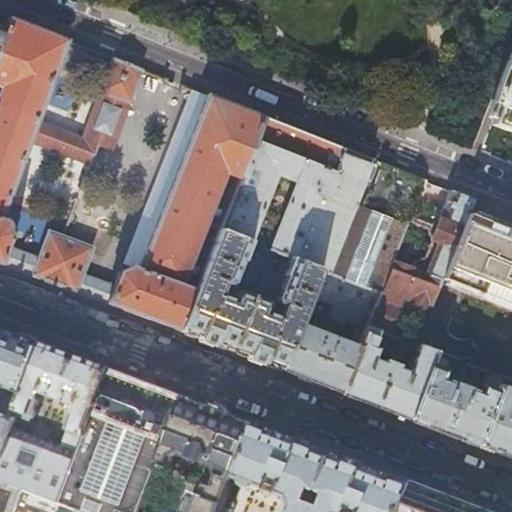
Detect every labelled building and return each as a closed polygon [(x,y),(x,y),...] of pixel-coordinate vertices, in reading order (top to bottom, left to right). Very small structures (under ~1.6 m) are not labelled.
[(2,213),(29,142),(37,119),(68,40),(11,17),(0,46),(0,81),(4,83),(0,92),(0,263),(12,268),(31,275),(66,288),(120,308),(164,324),(179,330),(196,285),(177,278),(220,166),(241,173),(264,117),(206,94),(135,263),(130,261),(117,267),(112,281),(83,270),(93,241),(64,231),(49,226),(39,253),(9,242),(14,227),(9,215),(2,213)] [(511,43),(486,110),(490,111),(488,116),(493,118),(491,124),(495,126),(501,128),(511,131),(511,43)] [(91,162),(98,141),(111,146),(129,100),(130,101),(142,69),(112,57),(99,89),(100,90),(83,136),(78,149),(79,154),(80,157),(82,159),(84,160),(87,161),(89,162),(91,162)] [(344,149),(264,117),(241,173),(218,232),(247,244),(267,251),(287,259),(295,262),(344,149)] [(37,119),(29,142),(75,158),(78,149),(83,136),(37,119)] [(333,276),(356,219),(349,216),(372,160),(344,149),(295,262),(319,270),(333,276)] [(356,219),(333,276),(379,293),(381,293),(394,261),(425,181),(392,168),(381,164),(372,189),(368,188),(356,219)] [(412,268),(394,261),(381,293),(379,293),(366,327),(379,331),(414,345),(441,279),(467,213),(472,200),(450,191),(438,221),(433,219),(427,235),(432,236),(430,240),(432,240),(424,260),(422,259),(414,262),(412,268)] [(467,213),(441,279),(511,307),(511,231),(468,214),(467,213)] [(240,263),(247,244),(218,232),(196,285),(179,330),(205,340),(230,349),(250,296),(235,290),(232,292),(229,298),(218,294),(222,283),(226,285),(230,283),(238,262),(240,263)] [(319,270),(295,262),(287,259),(280,278),(282,279),(274,300),(276,304),(280,306),(277,316),(265,311),(267,306),(264,301),(250,296),(230,349),(255,359),(280,369),(298,323),(309,296),(319,270)] [(366,327),(379,293),(333,276),(319,270),(309,296),(334,305),(330,317),(344,323),(345,321),(357,325),(350,343),(298,323),(280,369),(310,380),(340,392),(366,327)] [(0,386),(22,395),(42,343),(7,330),(0,327),(0,386)] [(373,347),(379,331),(366,327),(340,392),(374,405),(408,418),(435,352),(418,346),(409,369),(385,360),(384,363),(373,359),(377,349),(373,347)] [(56,349),(42,343),(22,395),(21,398),(15,412),(32,418),(40,395),(74,408),(66,430),(64,429),(58,446),(9,429),(0,451),(0,479),(23,488),(58,502),(110,368),(89,360),(56,349)] [(450,358),(435,352),(408,418),(442,431),(476,444),(503,377),(488,372),(480,393),(443,378),(450,358)] [(458,368),(472,373),(475,367),(461,361),(458,368)] [(147,382),(110,368),(58,502),(84,511),(138,511),(152,479),(185,396),(147,382)] [(511,403),(511,380),(503,377),(476,444),(510,457),(511,457),(511,406),(511,403)] [(15,412),(21,398),(12,395),(5,415),(0,412),(0,451),(9,429),(15,412)] [(219,409),(185,396),(152,479),(163,483),(173,457),(177,455),(213,469),(215,474),(211,484),(207,483),(202,485),(199,495),(191,493),(184,511),(219,511),(222,506),(232,479),(254,423),(219,409)] [(286,503),(288,507),(286,511),(348,511),(349,510),(348,509),(349,506),(359,511),(358,511),(401,511),(412,483),(383,472),(292,437),(254,423),(232,479),(239,482),(239,487),(251,491),(256,488),(262,490),(260,495),(266,497),(273,477),(281,480),(275,495),(286,499),(286,503)] [(0,511),(13,511),(23,488),(0,479),(0,511)] [(487,511),(486,511),(412,483),(401,511),(487,511)] [(84,511),(58,502),(23,488),(13,511),(84,511)]
